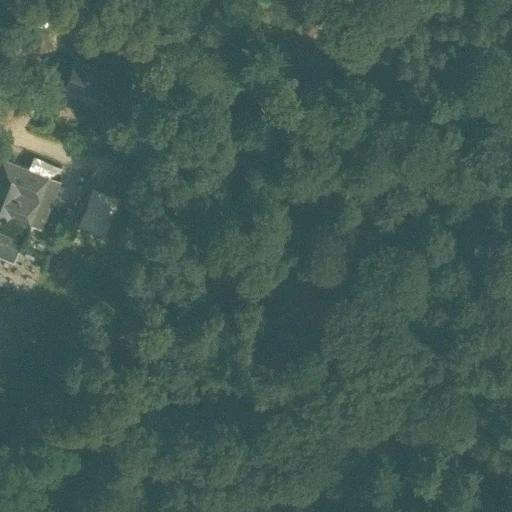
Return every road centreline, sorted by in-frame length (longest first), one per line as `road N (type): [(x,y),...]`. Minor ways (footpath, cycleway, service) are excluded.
road 1 (track): [(191,383),(288,376),(379,329),(511,198)]
road 2 (unknown): [(304,0),(310,100),(242,235),(209,339)]
road 3 (unknown): [(209,339),(139,511)]
